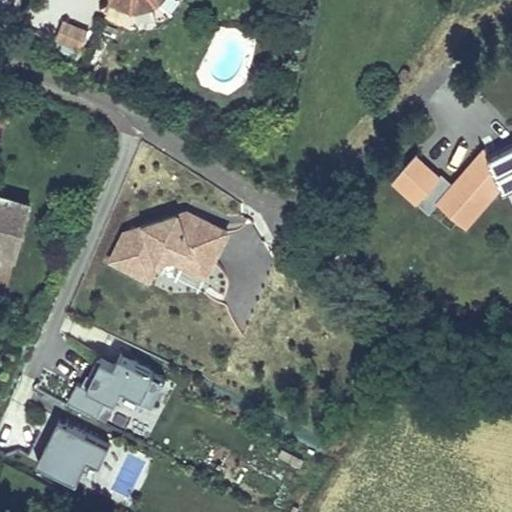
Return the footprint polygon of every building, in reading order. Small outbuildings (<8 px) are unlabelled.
[(108,0),(117,15),(135,24),(161,21),(176,0),(108,0)] [(57,41),(81,51),(90,30),(67,20),(57,41)] [(511,181),(511,140),(484,154),(480,151),(452,183),(419,155),(396,180),(429,207),(438,197),(467,223),(503,186),(511,181)] [(34,203),(0,193),(0,250),(19,256),(34,203)] [(123,232),(109,261),(148,280),(157,260),(186,250),(210,261),(225,230),(191,214),(189,218),(178,213),(123,232)] [(210,261),(186,250),(167,257),(204,275),(210,261)] [(68,400),(98,415),(107,397),(116,401),(123,387),(154,402),(166,376),(119,354),(114,365),(97,356),(89,374),(92,376),(87,386),(77,381),(68,400)] [(92,376),(89,374),(83,384),(87,386),(92,376)] [(107,397),(98,415),(107,419),(116,401),(107,397)] [(59,432),(65,421),(58,418),(53,429),(59,432)] [(36,462),(75,482),(87,458),(99,464),(109,444),(65,421),(59,432),(53,429),(36,462)]
